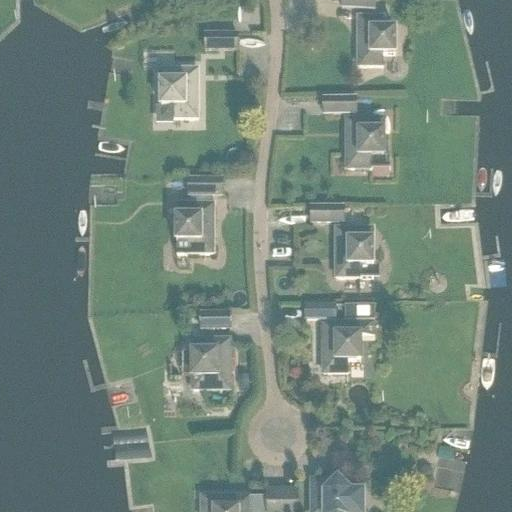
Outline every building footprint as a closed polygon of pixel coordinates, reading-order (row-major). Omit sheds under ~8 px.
[(375,13),(375,0),(340,0),(339,11),(375,13)] [(395,58),(395,33),(382,33),(382,21),(357,21),(357,70),(382,70),(382,58),(395,58)] [(203,54),(238,53),(237,35),(203,36),(203,54)] [(197,123),(197,73),(160,73),(160,86),(160,110),(172,110),(172,123),(197,123)] [(322,118),(357,117),(357,99),(322,100),(322,118)] [(346,172),(371,172),(371,160),(383,160),(383,122),(346,122),(346,172)] [(187,200),(223,199),(223,180),(187,181),(187,200)] [(176,257),(213,258),(213,208),(176,208),(176,257)] [(309,227),(344,226),(344,208),(309,208),(309,227)] [(372,282),(372,232),(335,232),(335,282),(372,282)] [(372,321),(372,306),(340,305),(340,311),(353,311),(353,321),(372,321)] [(305,323),(334,323),(334,309),(305,309),(305,323)] [(201,333),(229,333),(229,316),(201,316),(201,333)] [(360,364),(359,339),(371,339),(371,327),(322,327),(322,377),(347,377),(347,364),(360,364)] [(204,356),(192,356),(192,381),(204,381),(204,393),(229,393),(229,343),(204,344),(204,356)] [(352,493),(337,479),(335,481),(309,482),(309,511),(361,511),(362,493),(352,493)] [(266,500),(266,511),(281,511),(281,493),(266,493),(266,500)] [(281,493),(281,511),(296,511),(296,493),(281,493)] [(201,500),(200,511),(266,511),(266,500),(253,500),(201,500)]
